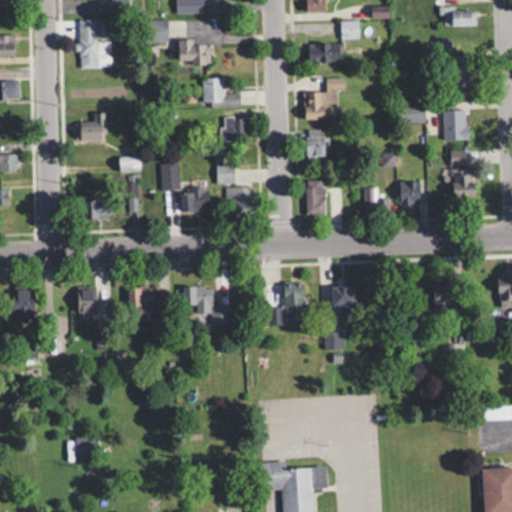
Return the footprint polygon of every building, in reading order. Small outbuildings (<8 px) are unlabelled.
[(201,11),(200,0),(173,0),(174,11),(201,11)] [(304,0),(304,10),(325,10),(325,0),(304,0)] [(438,6),(438,25),(472,25),(472,11),(451,11),(451,6),(438,6)] [(76,67),(95,67),(95,58),(108,58),(108,40),(95,40),(95,18),(76,18),(76,67)] [(357,37),(357,19),(339,19),(339,37),(357,37)] [(0,51),(12,52),(12,34),(0,34),(0,51)] [(191,42),(191,37),(172,37),(172,62),(209,62),(209,42),(191,42)] [(306,42),(306,60),(340,60),(339,41),(306,42)] [(467,86),(467,63),(452,63),(452,86),(467,86)] [(238,104),(238,91),(223,91),(223,76),(200,76),(200,104),(238,104)] [(335,89),(353,89),(353,77),(324,77),(324,91),(303,91),(303,117),(334,118),(335,89)] [(0,78),(0,98),(17,99),(17,79),(0,78)] [(397,121),(423,121),(423,104),(397,104),(397,121)] [(441,109),(441,139),(466,139),(465,109),(441,109)] [(75,139),(103,139),(103,112),(92,112),(92,120),(75,120),(75,139)] [(245,115),(218,115),(218,140),(245,140),(245,115)] [(304,157),(324,157),(324,131),(304,131),(304,157)] [(462,151),(449,151),(449,164),(462,164),(462,151)] [(15,153),(0,152),(0,169),(15,170),(15,153)] [(393,152),(380,152),(380,165),(393,165),(393,152)] [(157,163),(160,188),(179,186),(176,161),(157,163)] [(232,181),(232,164),(214,164),(214,181),(232,181)] [(451,196),(472,196),(472,170),(451,170),(451,196)] [(207,179),(184,179),(184,209),(207,209),(207,179)] [(322,180),(304,180),(304,213),(322,213),(322,180)] [(397,181),(397,203),(418,203),(418,181),(397,181)] [(250,186),(225,186),(225,212),(250,212),(250,186)] [(362,187),(362,215),(382,215),(382,187),(362,187)] [(80,196),(80,217),(111,217),(111,196),(80,196)] [(511,275),(497,275),(497,302),(511,301),(511,282),(511,283),(511,275)] [(301,283),(282,282),(282,307),(266,307),(266,323),(281,323),(281,318),(301,318),(301,283)] [(130,285),(130,319),(152,319),(152,285),(130,285)] [(210,323),(232,322),(231,305),(210,305),(210,285),(181,286),(182,304),(195,304),(195,313),(209,313),(210,323)] [(331,285),(331,316),(354,316),(354,285),(331,285)] [(32,290),(13,290),(13,319),(32,319),(32,290)] [(432,317),(458,317),(458,290),(432,290),(432,317)] [(339,332),(322,332),(322,347),(339,347),(339,332)] [(511,417),(511,405),(480,406),(480,418),(511,417)] [(96,454),(96,435),(73,435),(73,454),(96,454)] [(324,466),(284,468),(284,460),(258,461),(259,489),(278,488),(279,511),(312,511),(311,488),(325,488),(324,466)] [(511,511),(511,466),(480,468),(481,511),(511,511)]
